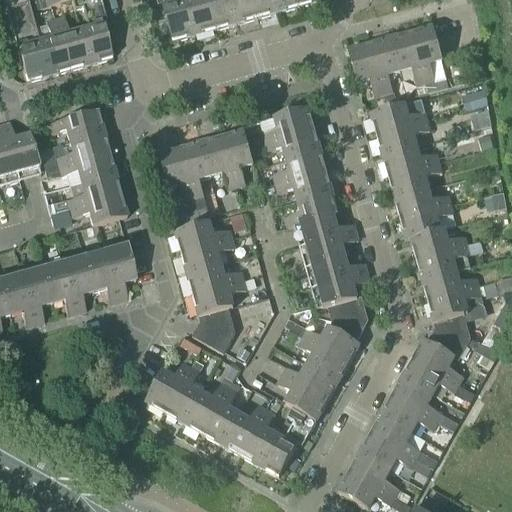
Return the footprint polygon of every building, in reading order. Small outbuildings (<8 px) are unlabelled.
[(48,80),(39,46),(25,0),(13,0),(2,3),(26,87),(48,80)] [(47,11),(71,4),(87,0),(46,0),(45,1),(47,11)] [(88,34),(80,36),(88,69),(111,63),(101,26),(105,24),(98,0),(87,0),(71,4),(74,14),(82,12),(88,34)] [(154,0),(158,10),(162,9),(173,46),(195,39),(186,6),(177,8),(174,0),(154,0)] [(196,0),(197,3),(186,6),(195,39),(216,34),(206,0),(196,0)] [(206,0),(216,34),(236,28),(228,0),(206,0)] [(228,0),(236,28),(257,22),(250,0),(228,0)] [(250,0),(257,22),(278,16),(273,0),(250,0)] [(273,0),(278,16),(299,11),(295,0),(273,0)] [(295,0),(299,11),(320,5),(318,0),(295,0)] [(64,22),(54,24),(69,75),(88,69),(80,36),(68,39),(64,22)] [(50,44),(39,46),(48,80),(69,75),(54,24),(45,27),(50,44)] [(433,31),(411,37),(425,87),(447,81),(433,31)] [(411,37),(389,43),(399,77),(411,73),(416,90),(425,87),(411,37)] [(369,48),(383,99),(385,108),(394,105),(387,80),(399,77),(389,43),(369,48)] [(375,102),(383,99),(369,48),(348,54),(358,89),(371,85),(375,102)] [(426,89),(428,97),(448,91),(446,83),(426,89)] [(370,119),(376,139),(427,126),(424,117),(408,122),(404,109),(387,114),(370,119)] [(262,139),(264,148),(315,135),(308,112),(275,122),(278,134),(262,139)] [(491,131),(488,115),(477,117),(480,133),(486,132),(491,131)] [(66,135),(69,147),(103,137),(97,116),(46,130),(49,140),(66,135)] [(376,139),(382,160),(416,151),(413,140),(429,135),(427,126),(376,139)] [(9,128),(2,129),(19,185),(30,182),(40,180),(28,140),(20,142),(13,144),(9,128)] [(0,190),(19,185),(2,129),(0,130),(0,190)] [(244,135),(222,141),(236,191),(245,189),(240,172),(253,169),(244,135)] [(283,152),(287,164),(320,155),(315,135),(264,148),(267,157),(283,152)] [(41,167),(44,176),(108,158),(103,137),(69,147),(72,159),(64,161),(42,167),(41,167)] [(222,141),(201,147),(211,180),(222,177),(227,194),(236,191),(222,141)] [(483,143),(486,154),(495,152),(496,152),(494,141),(493,141),(483,143)] [(201,147),(180,153),(200,223),(209,221),(199,184),(211,180),(201,147)] [(39,155),(42,167),(64,161),(61,149),(39,155)] [(382,160),(388,182),(438,168),(436,159),(419,163),(416,151),(382,160)] [(200,223),(180,153),(158,159),(168,193),(181,189),(191,226),(200,223)] [(276,189),(276,190),(326,176),(320,155),(287,164),(290,176),(273,180),(271,174),(261,177),(265,192),(266,192),(275,189),(276,189)] [(77,177),(80,188),(114,178),(108,158),(44,176),(46,185),(77,177)] [(388,182),(393,202),(427,193),(424,182),(441,177),(438,168),(388,182)] [(295,194),(298,206),(332,197),(326,176),(276,190),(278,199),(295,194)] [(47,210),(49,220),(120,200),(114,178),(80,188),(84,200),(47,210)] [(276,196),(275,189),(266,192),(268,198),(276,196)] [(393,202),(399,223),(450,210),(447,200),(431,205),(427,193),(393,202)] [(294,231),(294,232),(312,227),(312,228),(314,228),(313,227),(334,221),(333,220),(338,218),(332,197),(298,206),(301,217),(285,222),(288,233),(294,231)] [(506,213),(503,198),(492,200),(494,216),(506,213)] [(120,200),(49,220),(53,232),(73,227),(72,223),(88,218),(92,231),(126,222),(120,200)] [(399,223),(405,244),(444,234),(440,222),(452,219),(450,210),(399,223)] [(231,223),(235,236),(247,233),(244,220),(231,223)] [(296,238),(299,251),(355,236),(354,229),(337,234),(336,227),(334,221),(313,227),(314,228),(312,228),(312,227),(294,232),(296,238)] [(175,236),(181,258),(231,243),(229,235),(212,239),(209,227),(175,236)] [(410,244),(416,264),(466,251),(464,242),(447,246),(444,234),(405,244),(406,245),(410,244)] [(303,265),(305,273),(345,261),(342,250),(358,245),(355,236),(299,251),(303,265)] [(181,258),(187,279),(221,269),(217,258),(234,253),(231,243),(181,258)] [(118,247),(102,251),(118,307),(127,304),(122,288),(135,285),(124,245),(118,246),(118,247)] [(422,286),(455,276),(470,272),(466,261),(482,256),(480,247),(466,251),(416,264),(422,286)] [(102,251),(81,257),(92,297),(104,293),(108,309),(118,307),(102,251)] [(81,257),(60,263),(76,319),(85,316),(81,300),(92,297),(81,257)] [(305,273),(311,294),(367,278),(364,268),(348,273),(345,261),(305,273)] [(60,263),(40,268),(51,308),(62,305),(67,321),(76,319),(60,263)] [(40,268),(18,274),(34,330),(44,327),(39,311),(51,308),(40,268)] [(187,279),(193,300),(243,286),(241,277),(224,281),(221,269),(187,279)] [(18,274),(0,279),(0,287),(9,320),(21,316),(25,332),(34,330),(18,274)] [(422,286),(427,306),(478,292),(475,283),(459,288),(455,276),(422,286)] [(367,278),(311,294),(316,309),(315,309),(317,315),(327,312),(357,304),(356,303),(353,291),(369,287),(367,278)] [(511,281),(495,287),(495,289),(498,300),(511,295),(511,281)] [(193,300),(199,322),(228,313),(233,312),(229,299),(246,295),(243,286),(193,300)] [(0,287),(0,339),(2,339),(0,331),(0,322),(9,320),(0,287)] [(483,293),(486,303),(498,300),(495,289),(483,293)] [(478,292),(427,306),(434,328),(463,320),(467,319),(464,306),(481,301),(478,292)] [(331,327),(329,332),(355,347),(368,325),(361,302),(356,303),(357,304),(327,312),(331,327)] [(228,313),(199,322),(200,327),(192,341),(223,358),(235,337),(228,313)] [(497,329),(510,336),(511,333),(511,323),(503,318),(497,329)] [(435,333),(428,347),(459,364),(467,350),(470,344),(463,320),(434,328),(435,333)] [(295,325),(290,335),(297,338),(301,340),(306,331),(295,325)] [(307,334),(303,343),(349,368),(359,349),(355,347),(329,332),(323,343),(307,334)] [(297,348),(301,340),(297,338),(293,346),(297,348)] [(202,351),(184,341),(180,348),(198,358),(202,351)] [(313,360),(307,371),(337,388),(349,368),(303,343),(298,351),(313,360)] [(423,344),(412,364),(458,390),(463,382),(448,373),(454,363),(458,365),(459,364),(428,347),(423,344)] [(475,346),(470,344),(467,350),(494,366),(499,356),(475,346)] [(236,360),(245,365),(250,357),(241,352),(236,360)] [(412,364),(402,383),(432,400),(438,389),(453,398),(458,390),(412,364)] [(165,418),(184,428),(201,398),(190,392),(203,370),(195,365),(191,372),(190,372),(165,418)] [(145,407),(165,418),(190,372),(183,368),(174,383),(163,376),(145,407)] [(230,369),(224,380),(220,387),(229,392),(232,387),(239,374),(230,369)] [(286,372),(282,381),(327,406),(337,388),(307,371),(301,381),(286,372)] [(285,409),(292,412),(316,426),(327,406),(282,381),(277,389),(292,397),(285,409)] [(402,383),(391,402),(437,427),(453,436),(458,428),(426,411),(432,400),(402,383)] [(229,392),(238,396),(241,391),(232,387),(229,392)] [(184,428),(203,439),(229,394),(220,389),(212,404),(201,398),(184,428)] [(203,439),(221,450),(239,419),(228,413),(237,398),(229,394),(203,439)] [(391,402),(380,421),(411,438),(417,427),(432,436),(437,427),(391,402)] [(221,450),(241,461),(266,415),(258,410),(249,425),(239,419),(221,450)] [(276,440),(259,471),(279,482),(297,449),(302,451),(316,426),(292,412),(287,421),(295,425),(284,444),(276,440)] [(241,461),(259,471),(276,440),(266,435),(274,420),(266,415),(241,461)] [(380,421),(370,439),(415,465),(416,465),(431,473),(435,465),(405,448),(411,438),(380,421)] [(370,439),(359,458),(390,475),(396,465),(426,482),(431,473),(416,465),(415,465),(370,439)] [(359,458),(349,476),(406,508),(410,501),(384,486),(390,475),(359,458)] [(410,511),(411,511),(406,508),(349,476),(337,496),(364,511),(369,511),(375,502),(391,511),(410,511)]
